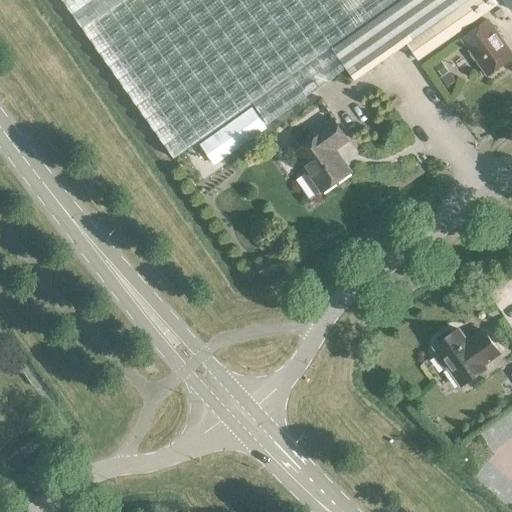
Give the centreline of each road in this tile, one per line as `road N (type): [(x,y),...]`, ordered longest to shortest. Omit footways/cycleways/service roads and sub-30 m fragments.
road 1 (unclassified): [(235,418),(308,354),(322,319),(357,285),(495,187)]
road 2 (tertiary): [(188,367),(0,131)]
road 3 (unclassified): [(41,511),(98,473),(174,457),(235,418)]
road 4 (tertiary): [(235,418),(337,511)]
road 5 (unclassified): [(495,187),(401,89)]
